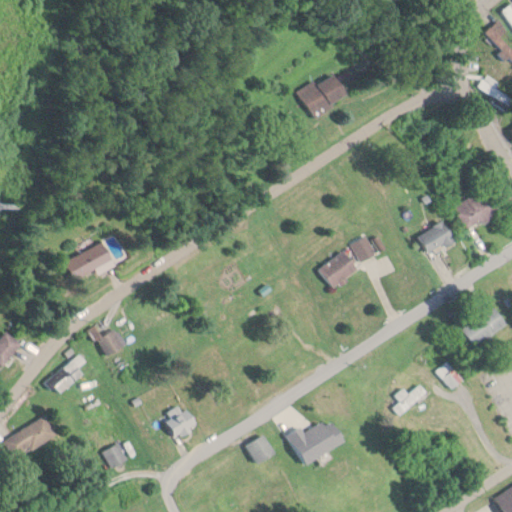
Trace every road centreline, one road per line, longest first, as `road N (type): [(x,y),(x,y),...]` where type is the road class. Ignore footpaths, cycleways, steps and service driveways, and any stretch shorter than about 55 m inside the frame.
road 1 (residential): [(465,80),(423,96),(116,292),(44,355),(0,413)]
road 2 (residential): [(511,248),(168,472)]
road 3 (residential): [(438,511),(167,492),(168,472)]
